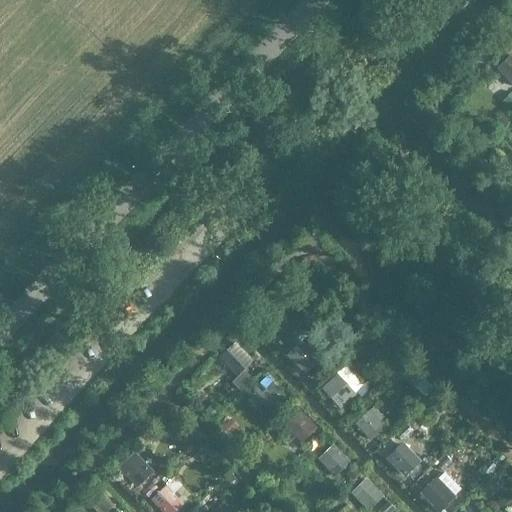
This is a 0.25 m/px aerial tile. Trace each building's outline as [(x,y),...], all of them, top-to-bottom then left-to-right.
[(511,91),(511,90),(511,51),(492,71),(511,91)] [(283,337),(255,313),(239,331),(268,355),(283,337)] [(310,331),(296,344),(317,365),(331,352),(310,331)] [(236,340),(229,347),(247,368),(255,361),(236,340)] [(306,374),(315,366),(295,344),(285,353),(306,374)] [(227,347),(218,356),(239,378),(247,370),(227,347)] [(337,397),(316,374),(298,390),(319,413),(337,397)] [(282,404),(251,376),(235,393),(266,421),(282,404)] [(374,404),(355,423),(369,437),(388,418),(374,404)] [(299,432),(309,414),(300,408),(290,427),(299,432)] [(314,419),(296,431),(302,441),(320,429),(314,419)] [(408,463),(379,438),(361,458),(390,484),(408,463)] [(342,465),(321,443),(303,461),(324,483),(342,465)] [(144,476),(125,457),(108,474),(126,493),(144,476)] [(445,468),(421,490),(439,511),(464,489),(445,468)] [(353,486),(364,506),(383,496),(372,476),(353,486)] [(169,479),(150,499),(164,511),(174,511),(188,497),(169,479)]
